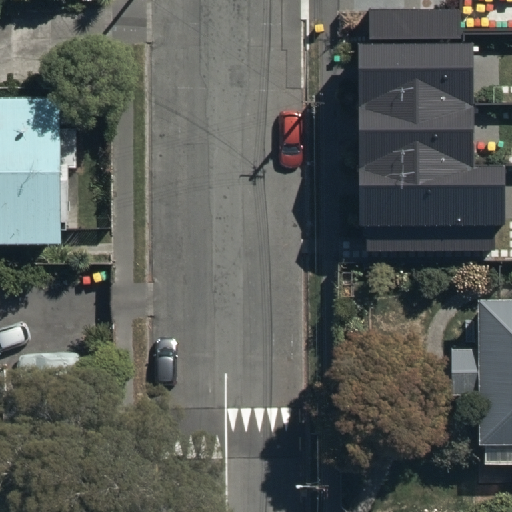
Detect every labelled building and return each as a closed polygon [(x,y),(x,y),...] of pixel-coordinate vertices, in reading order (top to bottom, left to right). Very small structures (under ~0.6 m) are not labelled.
[(459,10),(370,10),(371,38),(459,37),(459,10)] [(363,45),(364,224),(503,223),(502,167),(473,167),(473,44),(363,45)] [(0,239),(73,238),(72,91),(0,91),(0,239)] [(511,302),(487,303),(488,347),(460,347),(461,390),(488,390),(488,448),(511,447),(511,302)] [(7,407),(8,495),(73,495),(72,407),(7,407)]
